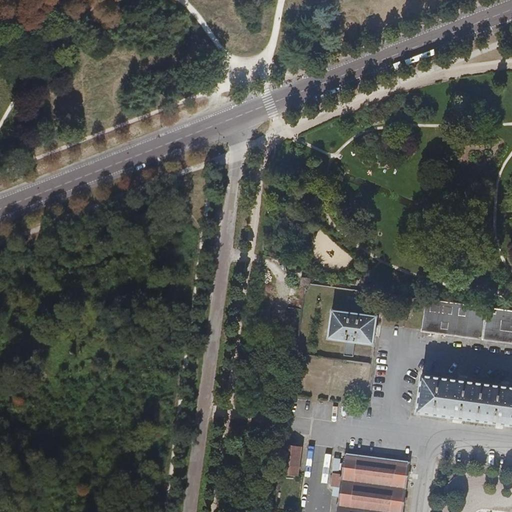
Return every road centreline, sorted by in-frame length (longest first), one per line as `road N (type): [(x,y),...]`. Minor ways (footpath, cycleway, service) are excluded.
road 1 (unknown): [(216,511),(265,145),(386,93),(511,67)]
road 2 (tertiary): [(0,209),(511,8)]
